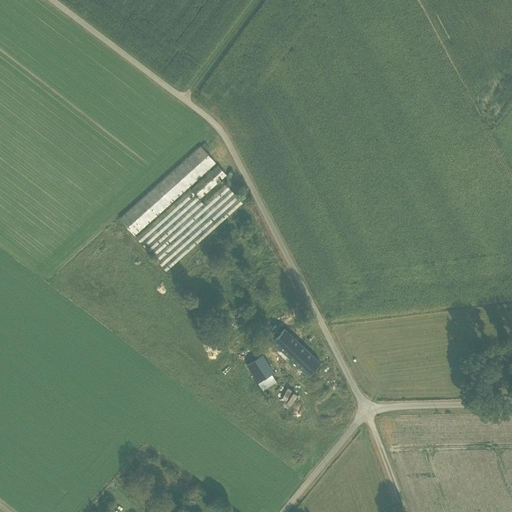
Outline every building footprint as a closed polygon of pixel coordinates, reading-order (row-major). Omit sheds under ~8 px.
[(199,141),(118,214),(134,232),(215,159),(199,141)] [(217,161),(190,185),(199,195),(226,171),(217,161)] [(190,185),(136,233),(166,266),(241,198),(224,179),(203,199),(199,195),(190,185)] [(294,334),(284,325),(272,337),(282,347),(294,334)] [(319,358),(294,334),(282,347),(287,351),(285,353),(287,356),(289,354),(299,363),(307,370),(319,358)] [(273,369),(256,341),(244,348),(251,358),(247,361),(265,391),(267,390),(264,384),(275,377),(271,370),(273,369)] [(303,375),(307,370),(299,363),(295,368),(303,375)]
